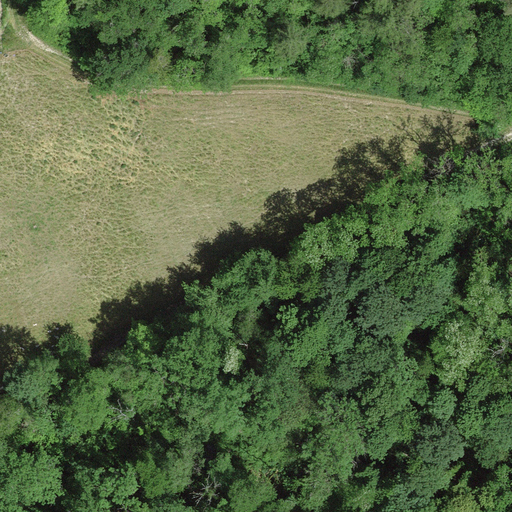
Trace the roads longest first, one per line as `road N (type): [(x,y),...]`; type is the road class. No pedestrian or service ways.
road 1 (track): [(511,127),(97,356),(0,433)]
road 2 (track): [(511,115),(329,81),(203,81),(86,67),(46,50),(23,16)]
